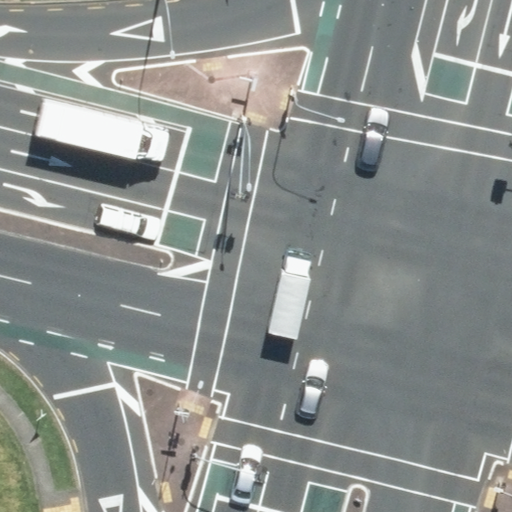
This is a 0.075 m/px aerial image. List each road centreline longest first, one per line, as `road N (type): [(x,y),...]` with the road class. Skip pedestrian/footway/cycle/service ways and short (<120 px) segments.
road 1 (secondary): [(0,86),(327,173)]
road 2 (secondary): [(285,332),(0,263)]
road 3 (secondary): [(133,511),(91,378),(0,263)]
road 4 (secondary): [(0,35),(204,26),(280,0)]
road 5 (secondary): [(511,0),(469,206)]
road 6 (secondary): [(241,511),(285,332)]
road 7 (secondary): [(327,173),(371,0)]
road 8 (secondary): [(469,206),(436,370)]
road 9 (secondary): [(285,332),(327,173)]
road 10 (secondary): [(436,370),(285,332)]
road 11 (secondary): [(327,173),(469,206)]
road 12 (secondary): [(436,370),(407,511)]
